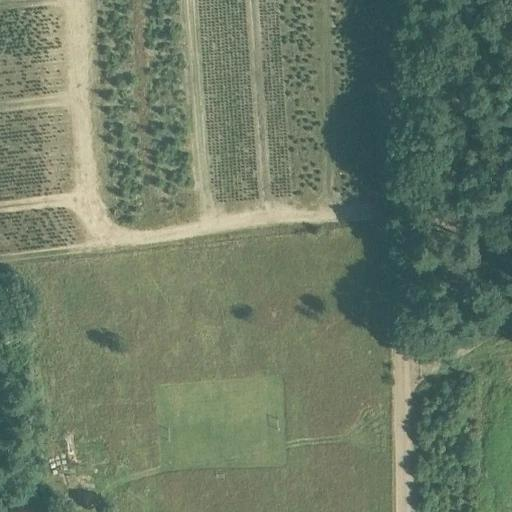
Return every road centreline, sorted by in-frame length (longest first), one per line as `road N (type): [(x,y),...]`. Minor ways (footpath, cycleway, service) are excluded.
road 1 (track): [(401,382),(397,0)]
road 2 (track): [(402,511),(401,382)]
road 3 (track): [(401,382),(511,324)]
